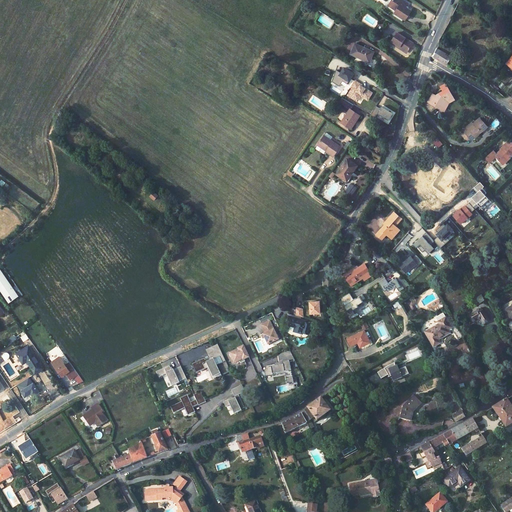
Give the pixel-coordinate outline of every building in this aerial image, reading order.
[(411,12),(405,8),(406,7),(402,4),(403,3),(398,0),(392,0),(388,6),(396,11),(394,13),(393,14),(404,22),(411,12)] [(396,32),(391,40),(407,50),(413,42),(396,32)] [(391,40),(389,42),(406,53),(407,50),(391,40)] [(354,45),(350,55),(370,62),(373,51),(354,45)] [(434,54),(434,56),(446,64),(451,57),(437,48),(434,54)] [(347,84),(354,74),(352,72),(352,73),(350,72),(351,72),(344,68),(341,73),(336,70),(332,81),(336,84),(338,81),(341,83),(343,81),(347,84)] [(347,94),(356,100),(360,93),(368,98),(372,92),(359,84),(360,83),(354,80),(350,87),(351,87),(347,94)] [(433,95),(427,102),(438,109),(439,106),(443,108),(447,102),(452,97),(441,86),(436,90),(440,94),(438,96),(438,97),(437,98),(433,95)] [(368,98),(360,93),(356,100),(358,101),(361,96),(367,100),(368,98)] [(342,122),(351,129),(357,120),(360,116),(351,109),(354,104),(342,97),(337,105),(349,113),(347,114),(342,122)] [(393,113),(382,106),(380,108),(376,106),(370,115),(375,118),(378,113),(389,120),(393,113)] [(468,126),(461,132),(466,137),(469,141),(477,134),(478,135),(485,129),(477,121),(472,126),(469,128),(468,126)] [(477,134),(469,141),(470,142),(478,135),(477,134)] [(327,136),(322,144),(330,150),(329,152),(336,158),(344,147),(327,136)] [(499,151),(493,156),(499,163),(503,159),(506,162),(509,159),(508,158),(510,156),(511,157),(511,155),(511,144),(509,141),(502,147),(503,147),(499,151)] [(349,159),(339,173),(348,180),(358,166),(349,159)] [(445,171),(434,186),(443,192),(446,187),(447,188),(455,177),(445,171)] [(489,202),(483,195),(485,194),(481,189),(483,187),(479,183),(473,188),(477,192),(476,194),(477,195),(467,203),(468,204),(471,207),(475,204),(481,210),(489,202)] [(471,215),(470,214),(474,210),(471,207),(468,204),(460,211),(459,210),(452,216),(460,225),(471,215)] [(381,224),(372,233),(378,239),(384,234),(386,236),(389,233),(390,234),(396,228),(393,225),(399,219),(391,211),(380,223),(381,224)] [(448,240),(445,237),(452,231),(446,225),(444,226),(442,224),(434,230),(439,235),(437,236),(432,240),(438,248),(448,240)] [(428,245),(432,241),(432,240),(424,232),(420,236),(422,237),(418,241),(416,239),(411,244),(414,247),(415,246),(420,252),(425,247),(427,250),(431,247),(428,245)] [(415,269),(421,263),(415,255),(411,259),(410,257),(408,259),(404,263),(403,262),(398,266),(405,274),(413,267),(415,269)] [(353,269),(346,273),(347,275),(344,277),(348,284),(360,277),(363,281),(371,276),(364,265),(354,270),(353,269)] [(2,275),(0,275),(0,288),(6,298),(14,293),(2,275)] [(14,293),(6,298),(9,302),(17,297),(14,293)] [(481,295),(474,299),(478,306),(485,302),(481,295)] [(319,300),(310,301),(310,312),(320,312),(319,300)] [(480,310),(466,318),(470,325),(479,320),(483,326),(488,323),(480,310)] [(293,329),(302,332),(302,331),(308,332),(311,322),(305,320),(305,319),(289,315),(286,323),(294,326),(293,329)] [(439,325),(425,333),(433,348),(439,344),(437,341),(449,334),(447,331),(451,329),(445,318),(437,323),(439,325)] [(274,326),(274,327),(270,319),(262,323),(266,331),(262,333),(264,337),(267,336),(270,344),(281,339),(274,326)] [(457,329),(452,332),(457,341),(462,338),(457,329)] [(357,343),(361,350),(364,348),(365,349),(371,345),(363,331),(346,340),(350,347),(357,343)] [(222,361),(225,360),(218,344),(205,350),(209,357),(206,359),(205,357),(192,364),(196,373),(209,367),(214,378),(222,375),(214,358),(219,356),(222,361)] [(238,350),(230,353),(232,358),(235,363),(237,362),(245,358),(245,359),(249,357),(244,346),(238,349),(238,350)] [(21,352),(16,355),(19,359),(21,358),(25,364),(26,362),(35,375),(42,370),(28,348),(21,353),(21,352)] [(291,348),(279,354),(281,361),(276,362),(277,365),(273,366),(273,365),(268,366),(266,369),(267,374),(274,373),(275,374),(287,371),(288,377),(295,376),(291,360),(296,359),(291,348)] [(66,368),(60,360),(53,365),(63,379),(67,376),(71,383),(79,377),(70,365),(66,368)] [(226,360),(218,363),(223,374),(231,370),(226,360)] [(7,362),(1,367),(9,380),(16,376),(7,362)] [(170,365),(157,371),(159,377),(167,373),(172,385),(187,378),(181,366),(172,370),(170,365)] [(398,365),(389,369),(394,382),(403,378),(398,365)] [(242,385),(232,390),(235,397),(233,398),(233,397),(224,401),(226,406),(230,404),(235,415),(245,409),(238,396),(246,392),(242,385)] [(180,403),(169,408),(172,414),(183,409),(187,416),(196,412),(193,407),(199,405),(206,402),(201,391),(194,395),(196,400),(191,402),(188,395),(178,399),(180,403)] [(413,396),(402,407),(400,419),(410,421),(412,412),(420,403),(413,396)] [(309,408),(302,415),(306,423),(310,430),(314,427),(310,421),(313,419),(315,418),(317,421),(318,422),(332,411),(321,398),(309,408)] [(511,405),(508,399),(493,408),(506,427),(511,423),(511,405)] [(91,420),(95,424),(97,429),(108,422),(102,413),(104,412),(99,405),(92,410),(94,412),(92,414),(91,412),(83,417),(88,423),(91,420)] [(460,411),(452,417),(455,422),(464,417),(460,411)] [(302,415),(282,425),(285,434),(306,423),(302,415)] [(473,420),(452,431),(458,440),(475,430),(477,433),(480,431),(473,420)] [(169,430),(162,433),(165,439),(171,437),(169,430)] [(452,431),(430,443),(433,448),(435,447),(445,442),(447,446),(450,444),(451,445),(454,444),(453,442),(458,440),(452,431)] [(161,432),(152,436),(159,454),(168,451),(167,449),(170,448),(169,445),(166,446),(161,432)] [(244,442),(239,443),(243,454),(248,452),(248,453),(249,454),(250,454),(251,454),(252,453),(253,452),(253,451),(258,449),(257,444),(263,442),(261,437),(249,440),(244,442)] [(484,437),(464,448),(468,455),(488,443),(484,437)] [(30,440),(18,448),(25,459),(38,451),(30,440)] [(263,442),(257,444),(258,449),(258,451),(265,449),(263,442)] [(430,443),(423,447),(434,467),(442,462),(441,457),(442,457),(435,447),(433,448),(430,443)] [(142,444),(129,451),(131,455),(134,463),(148,458),(143,445),(142,444)] [(73,447),(59,457),(65,466),(79,457),(73,447)] [(121,459),(113,462),(114,463),(116,467),(117,470),(134,463),(131,455),(121,459)] [(0,471),(0,474),(4,481),(13,475),(11,473),(14,471),(9,463),(2,468),(3,469),(0,471)] [(461,467),(444,479),(450,487),(459,481),(462,486),(470,480),(461,467)] [(167,489),(159,490),(159,493),(147,494),(148,502),(160,500),(160,501),(163,500),(163,498),(167,497),(171,498),(173,499),(177,501),(180,510),(180,511),(188,511),(184,497),(186,495),(182,491),(190,482),(183,477),(177,484),(179,486),(177,489),(175,489),(175,487),(167,488),(167,489)] [(379,479),(359,483),(362,494),(374,491),(375,495),(382,493),(379,479)] [(440,493),(425,503),(431,511),(433,511),(447,502),(440,493)] [(66,495),(59,499),(62,504),(69,500),(66,495)] [(506,511),(507,511),(511,509),(511,497),(502,505),(506,511)] [(263,511),(259,502),(250,505),(252,511),(263,511)]
